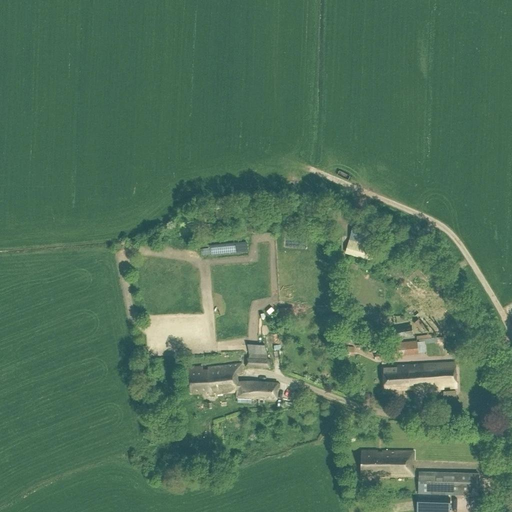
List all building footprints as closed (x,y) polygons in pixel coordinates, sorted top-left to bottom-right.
[(345,254),(374,263),(378,249),(374,247),(350,240),(345,254)] [(431,277),(426,271),(425,270),(427,268),(418,258),(400,273),(411,285),(426,302),(442,321),(455,310),(449,303),(454,298),(446,289),(433,275),(431,277)] [(397,282),(384,294),(401,312),(413,300),(397,282)] [(395,325),(396,339),(413,337),(412,324),(395,325)] [(393,344),(393,345),(394,355),(394,357),(419,354),(418,352),(417,342),(417,341),(393,344)] [(136,355),(147,354),(146,346),(135,347),(136,355)] [(247,358),(246,367),(268,368),(269,359),(267,358),(267,354),(249,353),(249,358),(247,358)] [(455,363),(402,366),(403,391),(425,390),(425,387),(432,386),(432,389),(456,387),(455,363)] [(243,373),(242,364),(208,368),(208,371),(203,372),(202,367),(188,370),(190,394),(204,393),(204,395),(238,392),(237,398),(277,400),(278,384),(239,382),(234,381),(233,374),(243,373)] [(397,368),(383,369),(384,391),(401,390),(401,391),(403,391),(402,366),(397,366),(397,368)] [(362,476),(374,476),(383,476),(383,477),(413,477),(413,451),(362,451),(362,476)] [(418,494),(478,496),(478,474),(419,472),(418,494)] [(418,498),(417,511),(449,511),(450,499),(418,498)]
